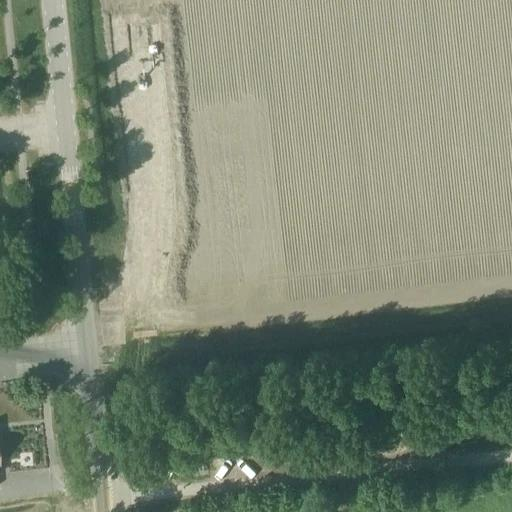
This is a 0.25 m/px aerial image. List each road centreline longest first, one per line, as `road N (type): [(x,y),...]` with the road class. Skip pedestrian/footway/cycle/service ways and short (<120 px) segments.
road 1 (unclassified): [(103,495),(511,453)]
road 2 (tertiary): [(89,353),(65,128)]
road 3 (tertiary): [(103,495),(89,353)]
road 4 (tertiary): [(65,128),(51,0)]
